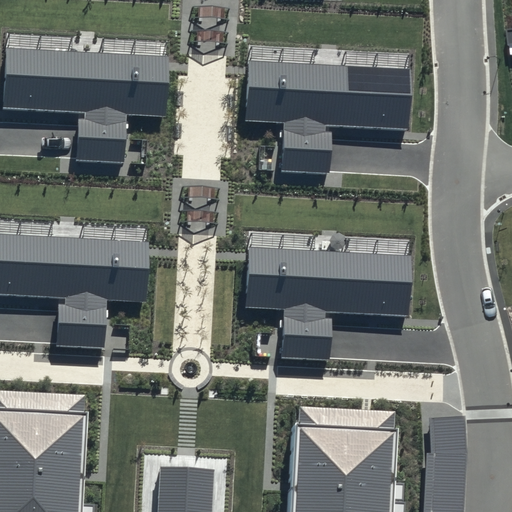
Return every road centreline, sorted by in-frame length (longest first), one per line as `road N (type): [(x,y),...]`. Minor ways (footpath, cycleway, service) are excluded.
road 1 (residential): [(459,182),(455,249),(492,419),(489,491)]
road 2 (residential): [(457,0),(459,182)]
